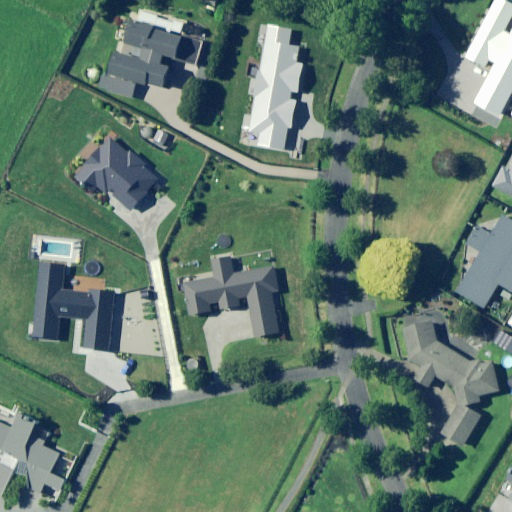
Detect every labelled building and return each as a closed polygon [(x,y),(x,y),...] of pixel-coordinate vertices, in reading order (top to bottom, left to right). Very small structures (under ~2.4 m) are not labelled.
[(476,101),(500,113),(511,90),(511,2),(507,0),(494,0),(465,57),(485,68),(488,61),(495,64),(476,101)] [(206,44),(136,19),(128,43),(147,50),(144,60),(120,51),(106,89),(152,106),(159,86),(168,89),(175,68),(165,64),(168,57),(198,67),(206,44)] [(291,30),(264,25),(246,130),(261,133),(259,145),(282,149),(286,127),(291,128),(302,64),(295,63),(298,46),(289,44),(291,30)] [(129,153),(109,136),(76,176),(92,189),(97,184),(131,212),(159,178),(145,167),(147,165),(130,151),(129,153)] [(511,168),(511,170),(504,166),(488,196),(507,207),(511,197),(511,168)] [(511,218),(507,215),(496,234),(481,226),(470,245),(484,253),(460,293),(486,308),(501,284),(505,287),(500,295),(511,302),(511,218)] [(65,264),(40,261),(33,338),(59,340),(61,316),(85,319),(83,346),(108,348),(114,291),(91,289),(90,293),(63,290),(65,264)] [(503,391),(495,359),(467,344),(460,354),(447,345),(450,337),(445,318),(404,328),(413,361),(423,367),(416,380),(431,388),(440,378),(456,387),(460,405),(444,434),(466,447),(484,415),(473,409),(483,396),(503,391)] [(0,426),(0,495),(1,496),(14,471),(27,476),(29,486),(42,492),(45,485),(58,491),(63,480),(51,474),(61,451),(44,443),(50,430),(17,415),(11,427),(2,423),(0,426)]
